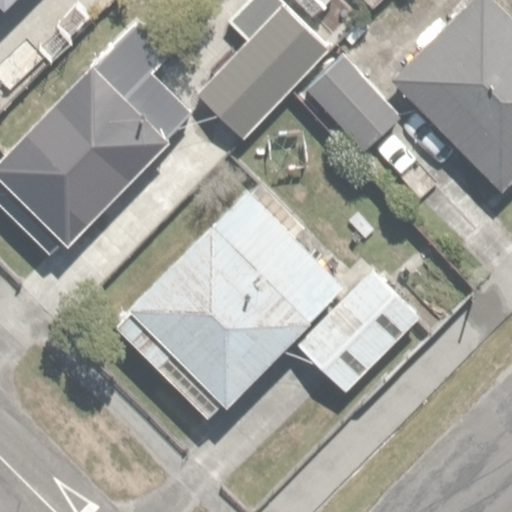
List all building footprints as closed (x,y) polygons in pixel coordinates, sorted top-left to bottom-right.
[(0,0),(28,28),(57,0),(0,0)] [(329,40),(285,3),(286,0),(235,0),(225,13),(248,34),(200,90),(250,133),(329,40)] [(511,1),(510,0),(453,0),(390,69),(511,180),(511,1)] [(0,194),(52,245),(195,96),(119,23),(0,146),(0,194)] [(345,39),(308,75),(371,138),(408,101),(345,39)] [(255,167),(111,310),(204,404),(348,261),(255,167)] [(368,256),(302,336),(360,384),(426,304),(368,256)]
